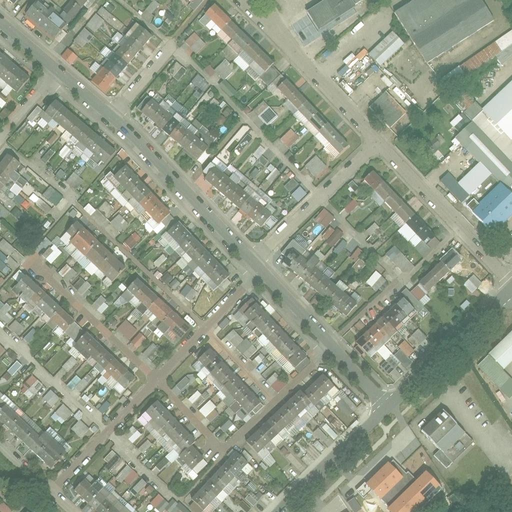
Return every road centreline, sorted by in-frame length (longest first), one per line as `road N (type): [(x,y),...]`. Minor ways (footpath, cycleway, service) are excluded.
road 1 (residential): [(107,109),(250,258)]
road 2 (residential): [(250,258),(371,131)]
road 3 (residential): [(336,335),(455,221)]
road 4 (residential): [(511,283),(394,398)]
road 5 (unknown): [(32,263),(152,372)]
road 6 (residential): [(394,398),(280,511)]
road 7 (residential): [(268,15),(371,131)]
road 8 (residential): [(371,131),(455,221)]
